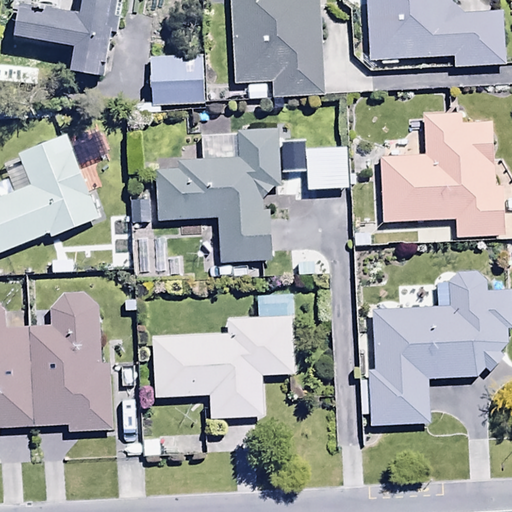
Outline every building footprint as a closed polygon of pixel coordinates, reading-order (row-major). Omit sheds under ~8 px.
[(17,8),(11,40),(70,52),(65,75),(100,81),(116,2),(105,0),(79,0),(76,20),(17,8)] [(229,0),(233,87),(271,85),(272,101),(321,99),(316,0),(229,0)] [(448,0),(364,0),(367,64),(453,62),(453,73),(503,71),(502,13),(449,14),(448,0)] [(201,61),(148,63),(150,108),(203,106),(201,61)] [(379,161),(381,225),(452,224),(453,244),(503,243),(502,189),(494,190),(492,124),(462,125),(462,115),(420,116),(421,160),(379,161)] [(262,213),(261,203),(279,191),(276,133),(236,135),(237,162),(177,165),(177,173),(153,174),(156,224),(215,221),(217,268),(269,265),(267,213),(262,213)] [(97,221),(64,137),(16,156),(19,163),(2,170),(12,196),(0,200),(0,255),(48,237),(49,240),(97,221)] [(345,151),(303,152),(305,196),(347,194),(345,151)] [(369,431),(428,428),(425,384),(487,381),(511,350),(511,338),(510,294),(485,296),(485,283),(477,275),(434,277),(435,312),(370,315),(373,374),(366,375),(369,431)] [(99,368),(98,313),(84,296),(61,297),(48,315),(48,331),(4,332),(3,313),(0,309),(0,431),(67,430),(67,438),(110,436),(108,368),(99,368)] [(227,337),(150,339),(152,402),(208,400),(209,424),(262,422),(260,379),(295,378),(293,297),(254,298),(255,321),(226,322),(227,337)]
